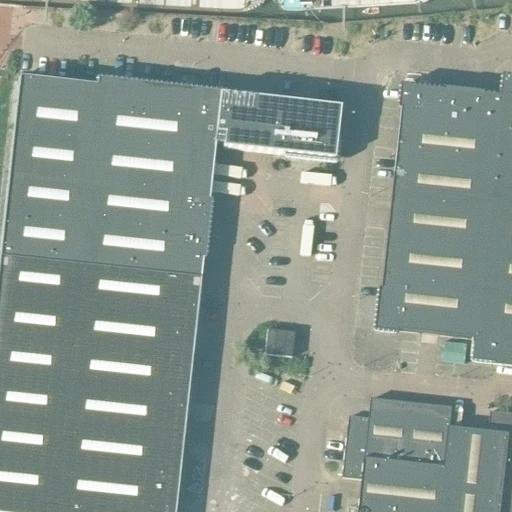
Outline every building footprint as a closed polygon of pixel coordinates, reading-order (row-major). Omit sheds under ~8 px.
[(0,245),(0,511),(174,511),(178,478),(180,460),(180,459),(182,441),(184,421),(184,420),(195,321),(198,286),(198,283),(199,280),(199,277),(201,261),(203,261),(205,259),(205,257),(209,227),(211,204),(209,202),(207,202),(207,200),(212,162),(213,145),(221,146),(221,150),(282,157),(282,159),(283,161),(296,162),(306,163),(334,166),(336,165),(337,152),(338,144),(336,142),(334,141),(338,110),(257,101),(257,99),(256,97),(239,95),(205,92),(199,91),(193,90),(189,90),(183,89),(177,88),(96,80),(94,82),(93,87),(18,79),(0,245)] [(504,101),(429,93),(424,92),(424,90),(422,88),(411,87),(409,89),(408,91),(405,90),(381,313),(379,312),(376,315),(375,325),(377,327),(379,328),(379,331),(478,342),(476,362),(511,365),(511,82),(507,81),(504,101)] [(264,357),(290,360),(293,335),(266,332),(264,357)] [(444,343),(443,361),(465,362),(466,344),(444,343)] [(362,482),(360,500),(359,511),(511,511),(511,416),(490,414),(488,434),(451,429),(453,410),(371,401),(369,421),(349,418),(342,480),(362,482)]
